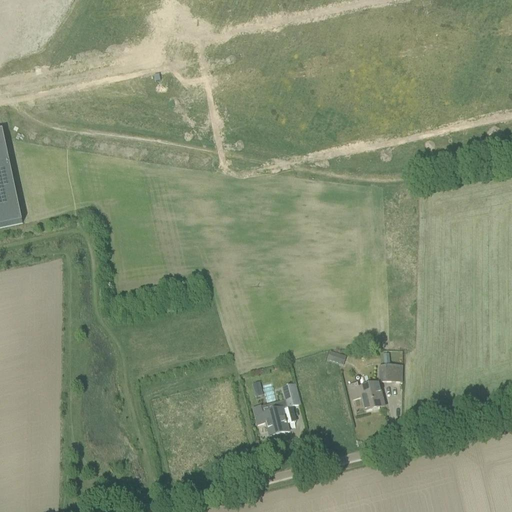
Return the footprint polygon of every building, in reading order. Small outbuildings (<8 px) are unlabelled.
[(0,229),(22,225),(3,133),(0,133),(0,229)] [(343,365),(345,357),(330,352),(327,361),(343,365)] [(403,367),(402,367),(379,367),(378,384),(402,384),(403,367)] [(253,397),(260,395),(258,383),(251,384),(253,397)] [(356,386),(349,388),(353,402),(361,399),(365,413),(379,410),(377,400),(381,399),(378,385),(357,390),(356,386)] [(287,410),(299,407),(294,387),(282,390),(287,410)] [(282,410),(262,415),(260,408),(253,410),(257,427),(266,425),(269,439),(288,434),(282,410)]
